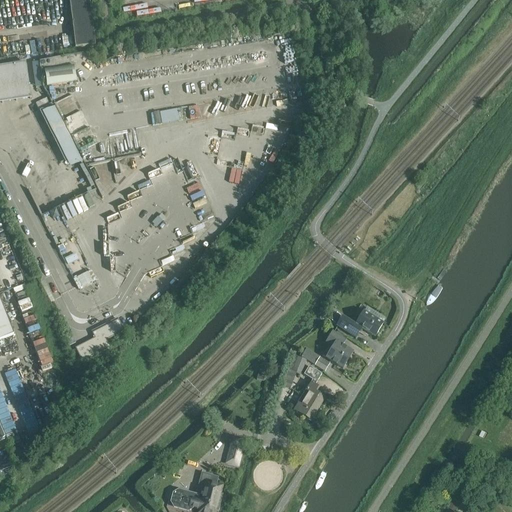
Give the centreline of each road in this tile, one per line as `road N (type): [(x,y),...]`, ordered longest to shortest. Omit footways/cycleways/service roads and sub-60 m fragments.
road 1 (unclassified): [(143,263),(118,304),(92,318),(72,316),(0,169)]
road 2 (unclassified): [(372,511),(511,292)]
road 3 (unclassified): [(277,511),(402,316),(396,294)]
